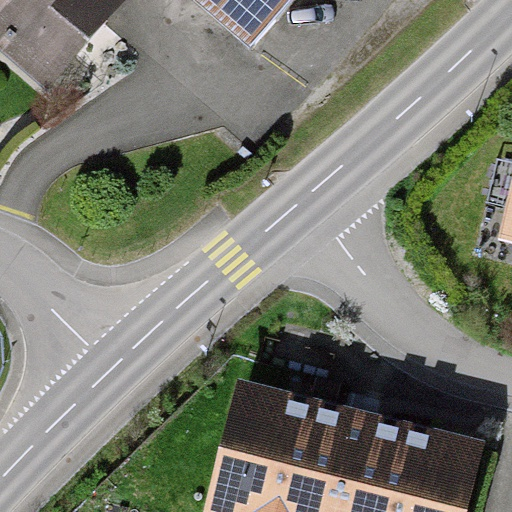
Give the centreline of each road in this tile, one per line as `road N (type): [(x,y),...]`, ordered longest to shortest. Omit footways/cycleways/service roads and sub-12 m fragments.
road 1 (tertiary): [(304,198),(511,12)]
road 2 (residential): [(511,372),(478,363),(420,329),(304,198)]
road 3 (tertiary): [(112,367),(304,198)]
road 4 (tertiary): [(0,478),(112,367)]
road 5 (residential): [(112,367),(0,261)]
